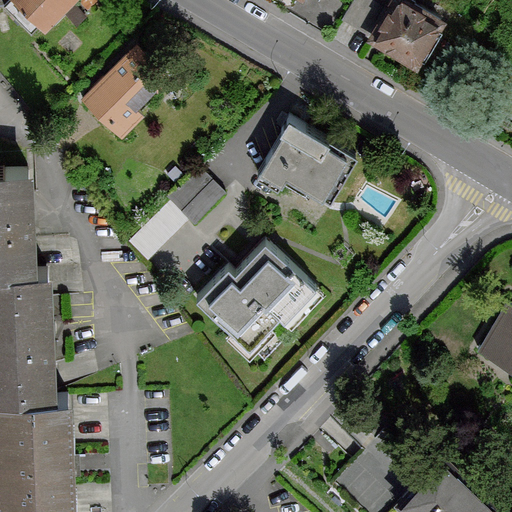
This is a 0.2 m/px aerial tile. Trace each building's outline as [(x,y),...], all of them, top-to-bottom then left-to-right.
[(69,0),(6,0),(3,4),(31,31),(41,21),(45,25),(69,0)] [(445,16),(416,0),(386,0),(384,4),(377,0),(352,0),(342,18),(355,25),(367,32),(366,35),(417,64),(445,16)] [(136,104),(172,68),(138,35),(79,95),(95,111),(121,136),(144,112),(136,104)] [(357,152),(289,112),(281,125),(283,127),(257,172),(276,183),(284,169),(331,196),(357,152)] [(30,162),(0,163),(0,267),(34,266),(30,162)] [(195,225),(226,194),(200,166),(166,197),(195,225)] [(326,295),(264,236),(234,267),(227,261),(197,293),(231,326),(225,332),(248,354),(253,349),(264,360),(326,295)] [(34,266),(0,267),(0,392),(56,390),(53,327),(52,295),(51,265),(34,266)] [(511,303),(505,300),(478,349),(511,368),(511,303)] [(56,390),(0,392),(0,511),(76,511),(76,484),(75,472),(75,465),(75,454),(75,445),(75,442),(73,390),(56,390)] [(363,511),(388,511),(402,498),(429,470),(382,425),(370,438),(361,447),(357,451),(351,457),(330,480),(363,511)] [(506,511),(444,454),(429,470),(402,498),(417,511),(506,511)]
